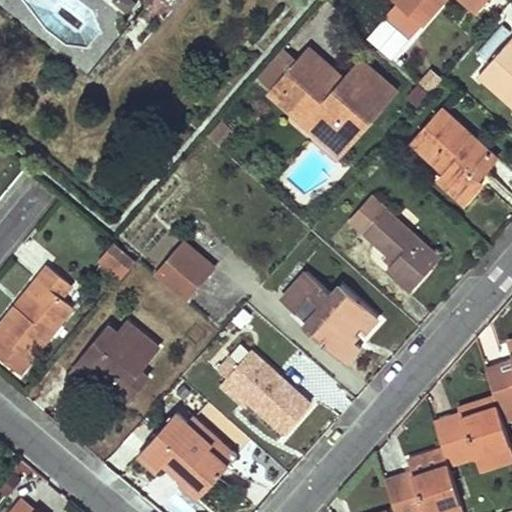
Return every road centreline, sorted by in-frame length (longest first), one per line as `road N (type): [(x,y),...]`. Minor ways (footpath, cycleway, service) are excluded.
road 1 (residential): [(282,511),(511,259)]
road 2 (residential): [(0,411),(128,511)]
